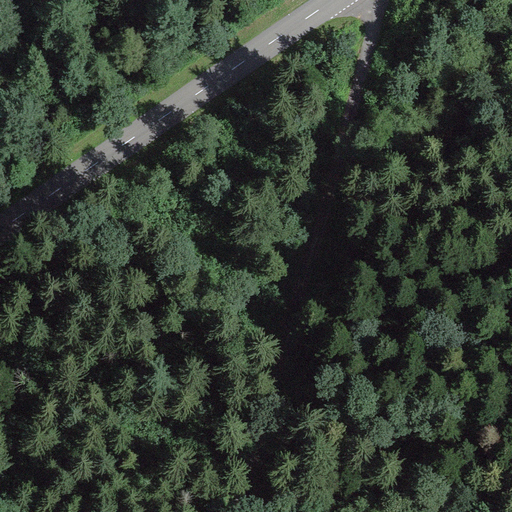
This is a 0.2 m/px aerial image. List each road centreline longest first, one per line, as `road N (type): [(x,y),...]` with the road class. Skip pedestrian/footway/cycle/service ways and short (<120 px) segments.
road 1 (track): [(234,511),(378,0)]
road 2 (tertiary): [(0,229),(328,0)]
